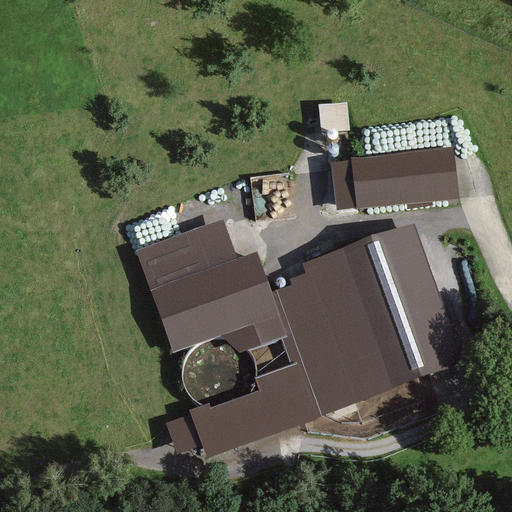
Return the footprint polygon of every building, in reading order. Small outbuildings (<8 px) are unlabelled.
[(350,103),(322,104),(323,129),(351,128),(350,103)] [(455,158),(358,168),(363,213),(460,204),(455,158)] [(269,219),(265,181),(254,182),(258,220),(269,219)] [(263,256),(151,296),(174,360),(240,337),(247,357),(285,343),(297,375),(263,387),(267,399),(202,422),(214,455),(464,366),(419,239),(276,290),(263,256)] [(192,418),(172,424),(179,450),(199,445),(192,418)]
